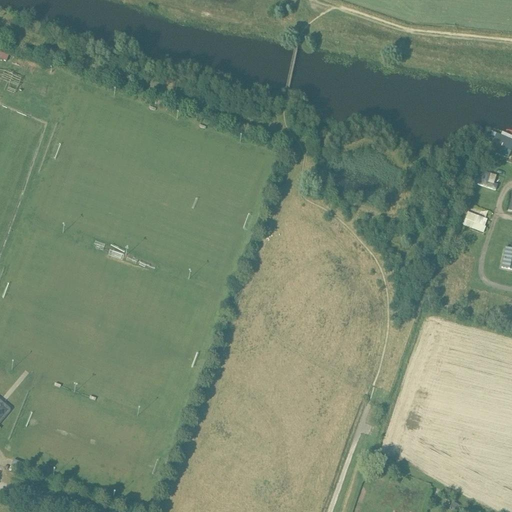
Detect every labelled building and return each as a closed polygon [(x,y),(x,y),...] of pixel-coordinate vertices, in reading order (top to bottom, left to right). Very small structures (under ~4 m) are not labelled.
[(0,52),(0,59),(6,61),(8,55),(0,52)] [(485,233),(489,218),(467,213),(464,227),(485,233)] [(502,268),(511,268),(511,248),(504,247),(502,268)] [(463,285),(466,268),(450,265),(447,282),(463,285)] [(484,294),(482,301),(474,300),(472,308),(483,310),(482,316),(485,317),(489,295),(484,294)] [(493,304),(491,313),(506,318),(511,298),(511,297),(504,295),(500,306),(493,304)] [(11,466),(22,471),(24,467),(25,464),(14,460),(13,460),(11,466)] [(453,502),(450,507),(457,511),(458,511),(461,507),(453,502)]
